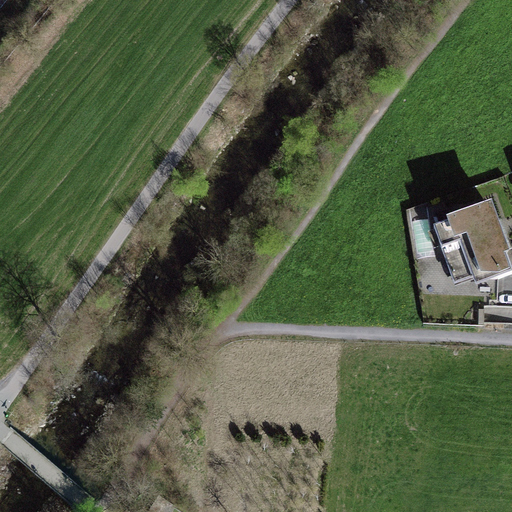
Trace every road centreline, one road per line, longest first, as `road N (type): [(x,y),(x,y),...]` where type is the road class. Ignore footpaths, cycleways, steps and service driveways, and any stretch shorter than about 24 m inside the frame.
road 1 (track): [(0,402),(294,0)]
road 2 (unclassified): [(0,426),(95,511)]
